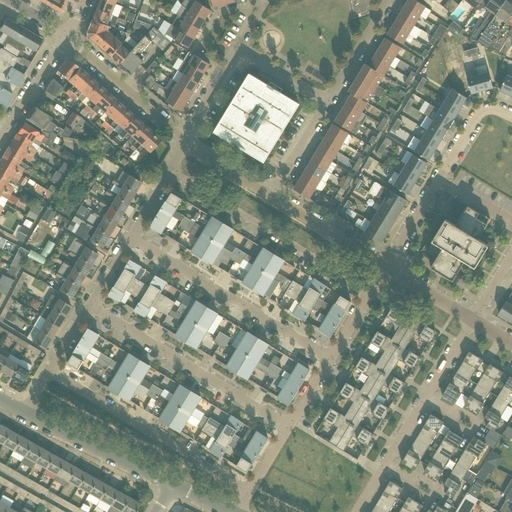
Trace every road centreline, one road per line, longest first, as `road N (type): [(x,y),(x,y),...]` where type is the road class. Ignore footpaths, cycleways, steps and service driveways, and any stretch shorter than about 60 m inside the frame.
road 1 (residential): [(127,237),(330,359)]
road 2 (residential): [(166,172),(369,294)]
road 3 (residential): [(288,428),(87,305)]
road 4 (residential): [(250,492),(48,371)]
road 5 (residential): [(386,267),(476,117),(494,110),(511,118)]
road 6 (residential): [(184,142),(239,48),(327,102)]
road 7 (residential): [(173,485),(23,413)]
road 8 (residential): [(184,142),(65,38)]
road 9 (residential): [(386,267),(269,197)]
